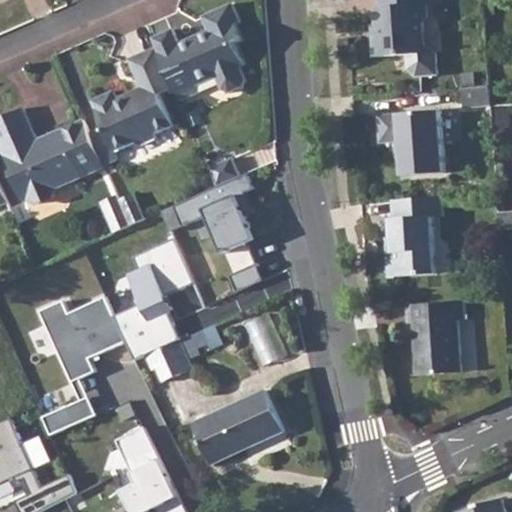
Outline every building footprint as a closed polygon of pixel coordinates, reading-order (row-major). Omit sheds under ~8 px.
[(426,0),(379,0),(380,7),(376,7),(378,34),(374,34),(375,56),(410,54),(410,69),(419,75),(440,74),(440,55),(429,46),(425,45),(424,24),(429,18),(427,5),(426,0)] [(174,27),(154,37),(158,46),(173,79),(175,84),(182,99),(202,90),(199,83),(219,74),(225,87),(233,90),(245,85),(248,77),(242,64),(246,62),(237,41),(244,38),(237,22),(242,20),(234,1),(204,14),(210,28),(180,41),(174,27)] [(173,79),(158,46),(131,58),(145,90),(132,96),(131,92),(119,97),(116,90),(94,99),(116,149),(138,140),(144,142),(158,136),(160,130),(176,123),(162,90),(159,85),(173,79)] [(159,85),(162,90),(175,84),(173,79),(159,85)] [(489,85),(462,87),(462,105),(489,103),(489,85)] [(107,165),(86,118),(47,135),(51,143),(44,146),(26,107),(0,119),(0,138),(6,152),(28,200),(30,198),(40,204),(56,198),(60,185),(107,165)] [(440,109),(378,113),(380,141),(400,139),(400,147),(396,147),(397,156),(401,160),(402,174),(445,171),(440,109)] [(233,155),(211,166),(213,171),(219,183),(242,172),(233,155)] [(219,183),(169,205),(180,230),(202,220),(216,252),(219,250),(237,288),(257,278),(240,242),(249,238),(230,197),(249,188),(242,172),(219,183)] [(0,205),(10,200),(0,176),(0,205)] [(123,200),(125,205),(134,224),(148,217),(137,194),(123,200)] [(393,249),(387,253),(388,270),(396,274),(437,271),(434,214),(444,214),(443,194),(393,198),(394,216),(391,216),(392,236),(393,249)] [(121,196),(107,203),(111,211),(125,205),(123,200),(121,196)] [(125,205),(111,211),(119,231),(134,224),(125,205)] [(511,208),(498,209),(499,227),(511,225),(511,208)] [(127,341),(134,359),(147,354),(181,339),(169,312),(162,298),(193,282),(171,239),(133,258),(137,269),(124,274),(136,306),(116,316),(127,341)] [(52,433),(91,415),(74,377),(95,368),(90,358),(127,341),(116,316),(105,292),(66,310),(62,299),(38,310),(80,400),(44,417),(52,433)] [(466,298),(409,302),(411,320),(415,320),(417,336),(421,336),(421,347),(418,348),(419,372),(463,369),(459,316),(467,316),(466,298)] [(270,313),(248,325),(269,364),(291,352),(270,313)] [(181,339),(147,354),(153,369),(158,367),(164,380),(194,367),(181,339)] [(267,388),(195,422),(214,463),(286,429),(267,388)] [(12,415),(0,420),(0,508),(15,501),(20,511),(32,511),(72,495),(65,479),(38,491),(29,469),(50,460),(37,432),(22,438),(12,415)] [(156,511),(184,511),(141,423),(112,438),(135,483),(119,491),(129,511),(141,511),(153,506),(156,511)] [(506,511),(504,500),(463,511),(506,511)]
